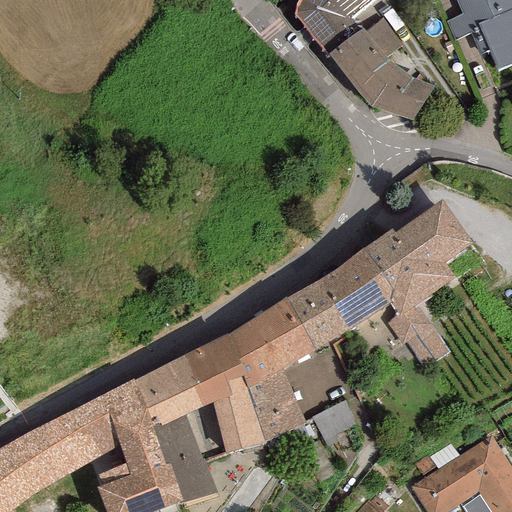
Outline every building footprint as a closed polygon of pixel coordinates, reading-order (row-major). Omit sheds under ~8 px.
[(298,0),(296,4),(295,16),(326,55),(328,54),(363,29),(354,18),(374,0),(298,0)] [(511,0),(455,0),(462,15),(446,22),(454,41),(470,33),(479,54),(489,50),(497,69),(511,62),(511,0)] [(366,32),(363,29),(328,54),(369,106),(412,120),(434,86),(411,78),(389,61),(386,57),(402,45),(382,18),(366,32)] [(442,201),(394,232),(391,228),(363,249),(392,291),(390,303),(398,314),(400,316),(416,305),(455,278),(445,264),(472,244),(442,201)] [(285,298),(314,351),(390,303),(392,291),(363,249),(336,270),(285,298)] [(281,434),(305,423),(282,370),(314,351),(285,298),(228,335),(247,388),(264,443),(281,434)] [(423,369),(449,353),(416,305),(400,316),(398,314),(388,324),(401,346),(407,342),(423,369)] [(227,333),(203,346),(184,355),(134,382),(150,419),(153,426),(165,464),(169,463),(181,501),(179,502),(179,504),(217,493),(203,458),(202,459),(184,415),(187,414),(213,403),(225,454),(264,443),(247,388),(228,335),(227,333)] [(0,511),(10,511),(28,499),(119,446),(125,464),(99,475),(103,486),(96,488),(105,511),(153,511),(179,502),(181,501),(169,463),(165,464),(153,426),(150,419),(134,382),(133,380),(0,450),(0,511)] [(357,426),(345,402),(312,417),(326,447),(337,442),(335,437),(357,426)] [(489,511),(511,511),(511,468),(491,435),(459,456),(437,469),(410,487),(425,511),(445,511),(477,492),(479,495),(489,511)] [(335,473),(318,440),(301,449),(318,482),(335,473)] [(437,469),(459,456),(450,444),(429,457),(435,466),(437,469)] [(422,475),(435,466),(429,457),(428,455),(414,464),(422,475)] [(383,511),(388,507),(375,495),(369,502),(367,500),(356,511),(383,511)] [(462,507),(465,511),(489,511),(479,495),(462,507)]
